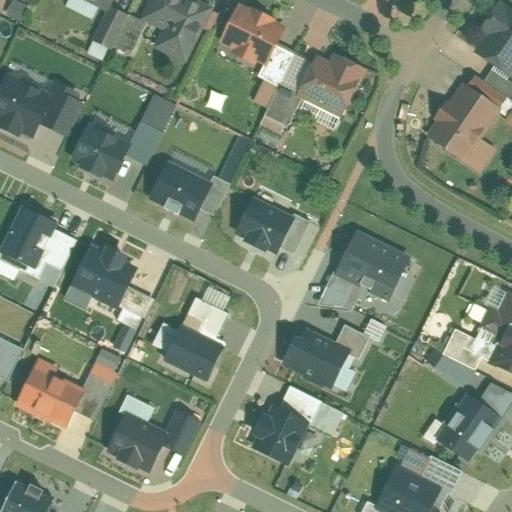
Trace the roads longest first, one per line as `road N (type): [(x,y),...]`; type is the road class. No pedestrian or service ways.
road 1 (residential): [(201,466),(257,341),(259,299),(0,165)]
road 2 (residential): [(418,46),(384,131),(391,169),(417,198),(511,251)]
road 3 (residential): [(0,430),(155,504),(190,484)]
